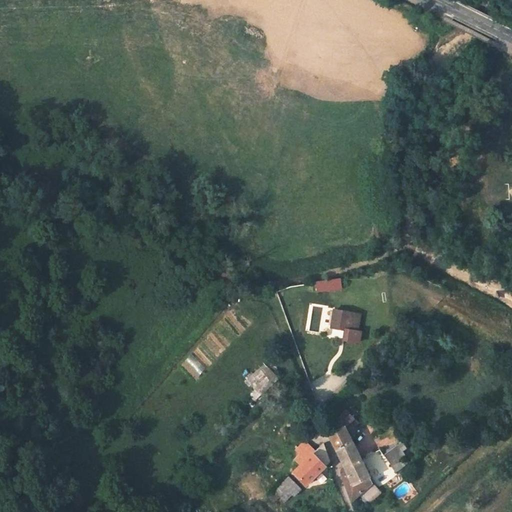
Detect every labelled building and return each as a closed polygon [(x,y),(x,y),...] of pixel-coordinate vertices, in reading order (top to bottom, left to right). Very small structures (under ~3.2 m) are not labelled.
[(326,290),(340,288),(338,279),(330,280),(316,283),(317,291),(326,290)] [(327,297),(340,295),(340,288),(326,290),(327,297)] [(466,300),(498,322),(506,311),(473,290),(466,300)] [(360,315),(334,311),(331,328),(346,330),(358,332),(358,331),(360,315)] [(358,332),(346,330),(344,340),(359,342),(361,332),(358,331),(358,332)] [(261,395),(272,385),(266,379),(255,390),(261,395)] [(347,409),(327,429),(327,431),(336,448),(344,466),(362,459),(348,432),(358,422),(347,409)] [(305,441),(295,451),(305,461),(316,451),(305,441)] [(293,473),(306,486),(328,464),(330,462),(323,444),(316,451),(293,473)] [(405,456),(398,446),(384,455),(392,466),(404,457),(405,456)] [(392,466),(396,471),(408,463),(404,457),(392,466)] [(381,492),(372,482),(362,459),(344,466),(341,469),(347,487),(352,501),(359,494),(368,504),(381,492)] [(281,485),(291,494),(299,486),(290,476),(281,485)] [(281,485),(274,492),(280,497),(284,502),(292,495),(291,494),(281,485)] [(292,495),(294,497),(302,490),(299,486),(291,494),(292,495)] [(274,492),(269,497),(274,502),(280,497),(274,492)]
